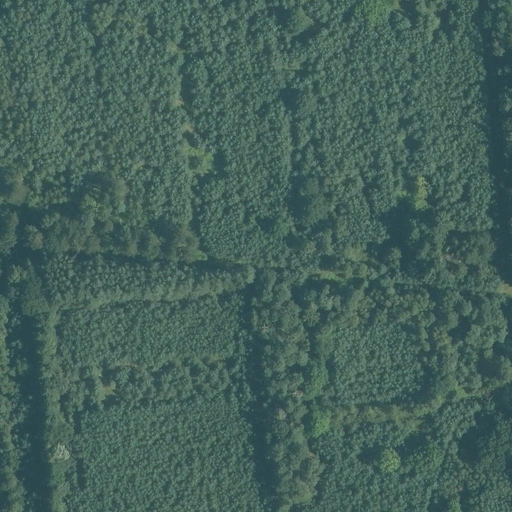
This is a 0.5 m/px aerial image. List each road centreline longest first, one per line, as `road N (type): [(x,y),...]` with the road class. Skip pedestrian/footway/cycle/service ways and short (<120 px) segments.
road 1 (track): [(0,244),(511,295)]
road 2 (track): [(479,0),(511,295)]
